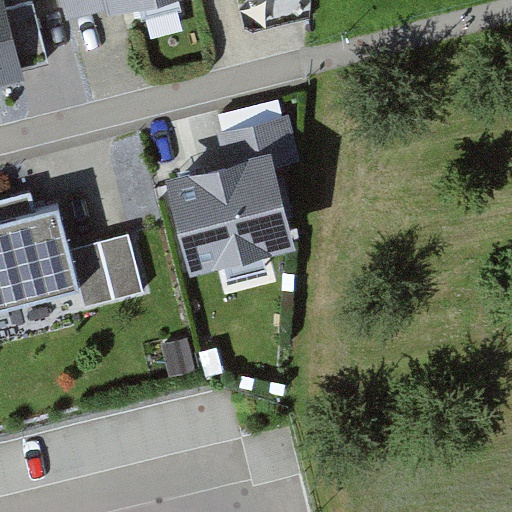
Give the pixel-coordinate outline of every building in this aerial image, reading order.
[(94,0),(106,39),(201,11),(197,0),(94,0)] [(210,0),(214,15),(237,9),(240,19),(281,9),(279,0),(210,0)] [(0,4),(0,94),(30,87),(9,3),(0,4)] [(163,175),(188,270),(215,263),(218,277),(262,265),(259,252),(294,243),(272,163),(296,157),(283,110),(249,119),(257,150),(163,175)] [(60,206),(0,221),(0,308),(81,288),(70,247),(60,206)] [(130,231),(70,247),(81,288),(86,306),(146,291),(130,231)]
